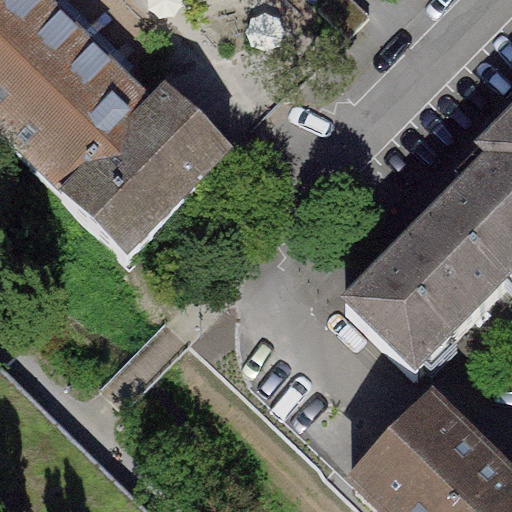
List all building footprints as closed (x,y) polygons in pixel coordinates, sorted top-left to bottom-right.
[(0,0),(0,144),(128,271),(234,163),(172,102),(158,117),(38,0),(0,0)] [(351,44),(374,23),(352,0),(337,0),(323,14),(351,44)] [(511,244),(511,136),(490,158),(501,169),(469,201),(511,244)] [(418,385),(511,291),(511,244),(469,201),(351,318),(418,385)] [(511,511),(511,489),(436,412),(357,491),(378,511),(511,511)]
